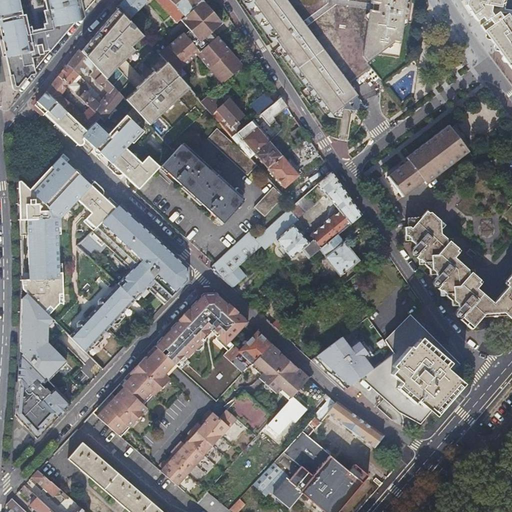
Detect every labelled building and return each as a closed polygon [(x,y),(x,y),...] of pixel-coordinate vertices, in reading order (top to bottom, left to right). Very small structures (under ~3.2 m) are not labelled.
[(0,0),(0,38),(5,61),(7,60),(11,60),(15,77),(25,80),(39,63),(38,60),(44,59),(43,53),(48,52),(92,1),(91,0),(44,0),(47,14),(45,14),(47,27),(44,28),(45,32),(33,35),(32,30),(29,31),(26,18),(23,18),(19,0),(0,0)] [(11,60),(7,60),(9,67),(15,92),(16,94),(17,94),(19,94),(20,94),(21,93),(97,2),(96,1),(95,0),(92,0),(92,1),(48,52),(43,53),(44,59),(38,60),(39,63),(25,80),(15,77),(11,60)] [(128,20),(147,1),(147,0),(157,0),(177,22),(180,20),(183,17),(168,0),(123,0),(116,8),(117,9),(128,20)] [(184,35),(187,33),(188,32),(189,31),(180,20),(177,22),(157,0),(147,0),(147,1),(128,20),(138,30),(159,53),(174,41),(183,33),(184,35)] [(176,73),(197,55),(222,84),(243,67),(217,36),(216,37),(212,32),(222,23),(202,0),(183,17),(180,20),(189,31),(188,32),(187,33),(184,35),(183,33),(174,41),(159,53),(164,59),(168,64),(176,73)] [(168,0),(183,17),(202,0),(168,0)] [(242,0),(271,40),(274,38),(278,44),(275,46),(325,116),(338,119),(341,105),(354,95),(346,84),(315,40),(304,25),(286,0),(242,0)] [(286,0),(304,25),(315,40),(346,84),(369,67),(365,62),(361,56),(369,0),(286,0)] [(369,0),(361,56),(365,62),(373,57),(374,53),(397,56),(403,20),(399,19),(400,13),(403,14),(405,6),(402,6),(403,0),(406,1),(405,0),(369,0)] [(467,0),(467,4),(471,11),(475,18),(478,19),(480,20),(481,19),(484,17),(486,20),(499,11),(500,7),(505,8),(506,0),(467,0)] [(138,30),(128,20),(117,9),(80,52),(113,87),(117,91),(133,75),(134,76),(143,68),(142,67),(150,58),(161,70),(168,64),(164,59),(159,53),(138,30)] [(505,59),(508,65),(511,62),(511,10),(503,17),(499,11),(486,20),(486,21),(481,25),(505,59)] [(109,92),(113,87),(80,52),(78,50),(68,64),(78,75),(84,68),(87,65),(93,71),(90,74),(108,92),(109,92)] [(81,77),(78,75),(68,64),(59,76),(69,86),(80,98),(85,92),(86,92),(91,87),(86,83),(83,86),(78,86),(75,83),(81,77)] [(84,68),(90,74),(93,71),(87,65),(84,68)] [(59,76),(46,91),(78,122),(87,131),(93,125),(95,123),(100,118),(94,112),(91,109),(83,116),(66,99),(69,96),(64,92),(69,86),(59,76)] [(115,108),(124,97),(118,92),(117,91),(113,87),(109,92),(108,92),(98,105),(99,106),(94,112),(100,118),(103,121),(115,108)] [(46,91),(37,105),(72,140),(76,139),(80,142),(83,139),(84,137),(92,145),(94,147),(98,142),(102,146),(98,151),(99,152),(101,150),(112,160),(110,163),(114,166),(116,164),(118,165),(121,162),(122,163),(119,167),(123,170),(120,173),(121,173),(138,189),(159,167),(147,156),(141,163),(125,149),(123,147),(132,137),(134,138),(142,130),(134,123),(140,115),(133,107),(112,130),(108,135),(104,131),(95,123),(93,125),(87,131),(78,122),(46,91)] [(98,105),(86,92),(85,92),(80,98),(91,109),(94,112),(99,106),(98,105)] [(273,104),(269,99),(266,93),(252,104),(259,114),(265,110),(273,104)] [(236,129),(239,127),(241,124),(238,120),(244,115),(230,98),(216,109),(231,126),(232,125),(236,129)] [(273,104),(265,110),(272,118),(286,107),(280,98),(273,104)] [(237,132),(255,153),(268,141),(250,121),(237,132)] [(469,152),(448,126),(405,159),(407,161),(386,178),(402,199),(424,183),(426,186),(469,152)] [(217,128),(212,133),(208,138),(247,175),(257,165),(217,128)] [(144,132),(142,130),(134,138),(132,137),(123,147),(125,149),(131,142),(133,144),(144,132)] [(72,140),(78,146),(79,146),(81,147),(82,147),(84,146),(85,144),(85,142),(84,140),(83,139),(80,142),(76,139),(72,140)] [(255,153),(268,168),(282,156),(274,147),(268,141),(255,153)] [(92,145),(91,146),(90,146),(90,148),(90,149),(90,151),(91,152),(92,153),(94,153),(96,153),(97,152),(98,151),(102,146),(98,142),(94,147),(92,145)] [(224,223),(244,200),(182,144),(161,167),(224,223)] [(101,150),(99,152),(110,163),(112,160),(101,150)] [(96,197),(99,194),(97,192),(100,188),(92,181),(89,184),(59,156),(28,189),(31,191),(35,187),(50,170),(59,162),(71,173),(86,187),(84,190),(87,194),(90,191),(92,193),(96,197)] [(282,156),(268,168),(285,187),(298,175),(282,156)] [(50,170),(55,176),(57,178),(65,170),(69,175),(71,173),(59,162),(50,170)] [(114,166),(110,163),(106,167),(115,176),(117,176),(119,175),(120,174),(121,173),(120,173),(123,170),(119,167),(122,163),(121,162),(118,165),(116,164),(114,166)] [(76,199),(81,203),(92,193),(90,191),(87,194),(84,190),(86,187),(71,173),(69,175),(65,170),(57,178),(55,176),(39,192),(24,206),(35,217),(32,220),(47,236),(56,227),(59,225),(58,217),(65,211),(64,208),(73,198),(76,199)] [(39,192),(55,176),(50,170),(35,187),(39,192)] [(325,258),(343,243),(336,236),(361,215),(331,171),(316,184),(339,212),(311,235),(314,239),(309,243),(293,225),(299,220),(299,219),(314,204),(305,194),(259,235),(254,239),(249,232),(210,268),(222,280),(233,270),(254,251),(272,236),(291,258),(299,251),(311,265),(318,259),(317,257),(321,253),(325,258)] [(24,206),(39,192),(35,187),(31,191),(28,189),(24,184),(21,187),(19,187),(19,201),(24,206)] [(284,196),(278,191),(273,187),(255,207),(265,216),(284,196)] [(96,225),(101,220),(105,217),(97,210),(105,200),(99,194),(96,197),(92,193),(81,203),(84,206),(86,203),(89,206),(86,208),(90,212),(86,216),(96,225)] [(64,208),(65,211),(76,199),(73,198),(64,208)] [(114,208),(105,200),(97,210),(105,217),(114,208)] [(24,206),(19,201),(20,210),(22,210),(27,210),(28,225),(25,225),(26,234),(30,234),(31,261),(33,263),(43,275),(33,286),(34,294),(28,294),(36,303),(45,311),(49,306),(53,309),(59,303),(59,294),(62,294),(61,271),(58,272),(57,263),(56,247),(47,236),(32,220),(35,217),(24,206)] [(149,284),(167,301),(172,295),(188,278),(189,271),(118,205),(114,208),(105,217),(101,220),(96,225),(90,230),(131,270),(118,284),(134,300),(149,284)] [(408,219),(409,237),(416,243),(413,247),(419,252),(416,256),(438,275),(435,278),(441,283),(437,287),(448,297),(459,307),(457,309),(463,315),(460,319),(472,329),(481,317),(490,307),(490,300),(477,288),(481,283),(479,280),(480,279),(455,256),(461,249),(440,230),(434,224),(439,218),(430,208),(421,218),(408,219)] [(25,219),(25,225),(28,225),(27,210),(22,210),(20,210),(18,209),(19,219),(25,219)] [(446,223),(439,218),(434,224),(440,230),(446,223)] [(56,227),(47,236),(56,247),(55,234),(56,234),(56,233),(56,227)] [(253,228),(249,232),(254,239),(259,235),(253,228)] [(344,243),(343,243),(325,258),(340,276),(358,260),(344,243)] [(374,251),(378,256),(385,250),(381,244),(374,251)] [(31,287),(33,286),(43,275),(33,263),(31,261),(31,263),(27,264),(27,272),(31,272),(31,287)] [(242,279),(233,270),(222,280),(231,288),(242,279)] [(22,288),(28,294),(34,294),(33,286),(31,287),(31,272),(27,272),(28,279),(21,279),(22,288)] [(511,319),(511,273),(506,281),(508,283),(506,284),(508,286),(497,299),(497,306),(507,315),(511,319)] [(118,284),(112,291),(129,306),(134,300),(118,284)] [(76,323),(77,325),(77,328),(70,336),(86,352),(91,347),(96,347),(103,339),(102,334),(113,324),(117,324),(124,317),(124,312),(129,306),(112,291),(105,298),(100,299),(97,301),(98,305),(100,307),(98,310),(96,308),(85,319),(87,321),(85,323),(83,322),(82,321),(78,321),(76,323)] [(203,296),(155,346),(177,366),(178,367),(211,331),(225,344),(219,351),(223,355),(233,345),(229,341),(247,324),(213,292),(208,292),(203,296)] [(481,317),(507,315),(497,306),(497,299),(490,307),(481,317)] [(281,316),(272,325),(282,334),(292,326),(281,316)] [(344,391),(362,377),(367,374),(394,353),(385,341),(367,317),(350,329),(369,354),(332,381),(344,391)] [(367,374),(362,377),(399,411),(418,422),(430,409),(432,411),(458,381),(450,374),(458,365),(409,317),(385,341),(394,353),(367,374)] [(251,365),(253,363),(269,344),(257,333),(240,351),(238,353),(251,365)] [(41,374),(53,362),(65,350),(52,337),(28,361),(41,374)] [(281,388),(291,397),(308,378),(269,344),(253,363),(264,372),(261,375),(259,378),(276,394),(278,391),(281,388)] [(240,351),(233,345),(223,355),(227,358),(230,362),(238,353),(240,351)] [(173,370),(177,366),(155,346),(151,351),(145,357),(167,377),(173,370)] [(28,361),(19,351),(17,382),(13,419),(34,441),(70,403),(41,374),(28,361)] [(115,396),(106,407),(96,417),(122,439),(149,409),(146,406),(143,404),(152,394),(154,396),(169,380),(167,377),(145,357),(135,367),(138,370),(124,385),(120,383),(111,393),(115,396)] [(243,374),(245,372),(247,370),(236,359),(232,363),(243,374)] [(250,366),(261,375),(264,372),(253,363),(251,365),(250,366)] [(138,370),(135,367),(120,383),(124,385),(138,370)] [(281,388),(278,391),(289,400),(291,397),(281,388)] [(207,491),(266,425),(274,416),(244,390),(216,420),(205,411),(200,417),(203,420),(197,427),(193,424),(183,435),(187,439),(180,446),(176,443),(166,454),(170,458),(163,466),(159,462),(155,467),(196,503),(197,502),(207,491)] [(115,396),(111,393),(92,413),(96,417),(106,407),(115,396)] [(146,406),(154,396),(152,394),(143,404),(146,406)] [(274,416),(266,425),(277,435),(291,420),(293,422),(305,409),(291,397),(289,400),(274,416)] [(320,424),(328,414),(334,403),(327,397),(325,400),(326,401),(312,416),(320,424)] [(328,414),(374,447),(382,436),(336,402),(334,403),(328,414)] [(354,465),(349,472),(308,438),(320,424),(312,416),(311,416),(252,484),(266,496),(270,492),(289,507),(302,492),(325,511),(335,511),(362,482),(362,483),(368,476),(354,465)] [(203,420),(200,417),(193,424),(197,427),(203,420)] [(187,439),(183,435),(176,443),(180,446),(187,439)] [(266,440),(256,450),(264,457),(273,447),(266,440)] [(161,511),(81,442),(67,459),(128,511),(161,511)] [(170,458),(166,454),(159,462),(163,466),(170,458)] [(31,477),(38,483),(44,489),(46,487),(51,491),(55,486),(38,470),(31,477)] [(23,485),(21,488),(18,491),(28,501),(34,495),(23,485)] [(231,511),(227,509),(207,491),(197,502),(208,511),(231,511)] [(6,504),(8,506),(10,509),(7,511),(26,511),(12,498),(6,504)] [(36,511),(52,511),(36,498),(30,505),(36,511)] [(234,502),(227,509),(231,511),(232,511),(238,506),(234,502)]
